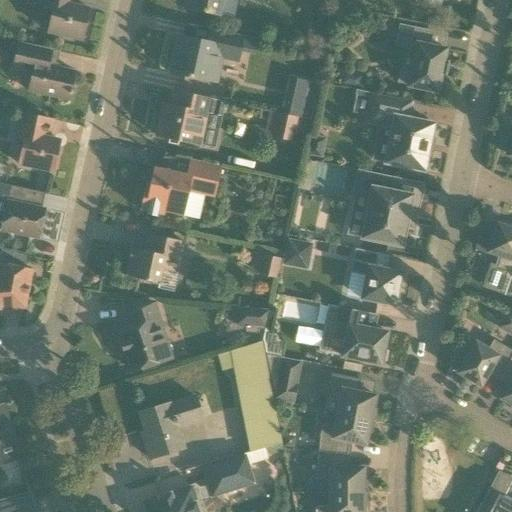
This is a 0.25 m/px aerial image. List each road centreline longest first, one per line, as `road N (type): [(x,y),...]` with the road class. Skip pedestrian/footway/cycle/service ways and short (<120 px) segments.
road 1 (residential): [(54,354),(135,0)]
road 2 (residential): [(414,361),(457,160)]
road 3 (residential): [(105,511),(54,354)]
road 4 (residential): [(457,160),(490,0)]
road 5 (residential): [(400,511),(400,437),(414,361)]
